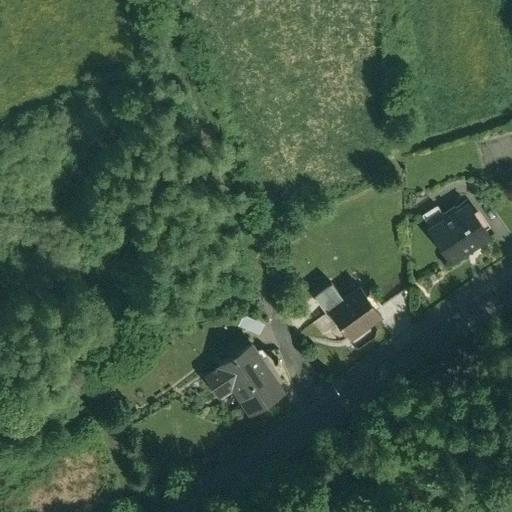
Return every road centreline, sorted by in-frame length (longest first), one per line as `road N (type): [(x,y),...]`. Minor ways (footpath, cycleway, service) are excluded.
road 1 (residential): [(194,511),(511,307)]
road 2 (track): [(165,0),(174,46),(274,322)]
